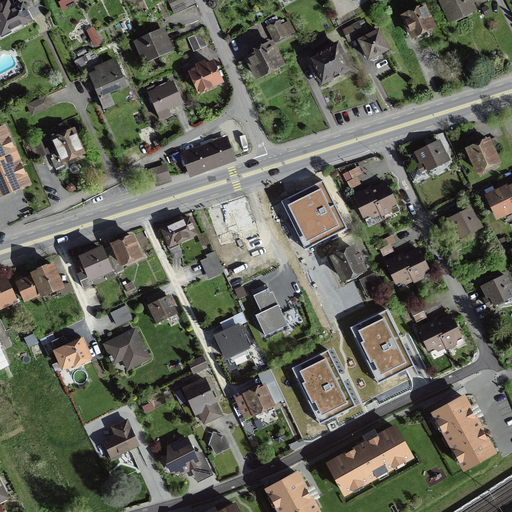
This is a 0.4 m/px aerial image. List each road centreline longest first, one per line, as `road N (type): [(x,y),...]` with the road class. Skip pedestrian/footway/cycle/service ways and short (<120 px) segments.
road 1 (residential): [(141,511),(249,477),(485,355)]
road 2 (residential): [(379,131),(485,355)]
road 3 (residential): [(138,209),(228,394),(262,379)]
road 4 (residential): [(36,215),(246,105)]
road 5 (primary): [(273,165),(138,209)]
road 6 (primary): [(511,90),(379,131)]
